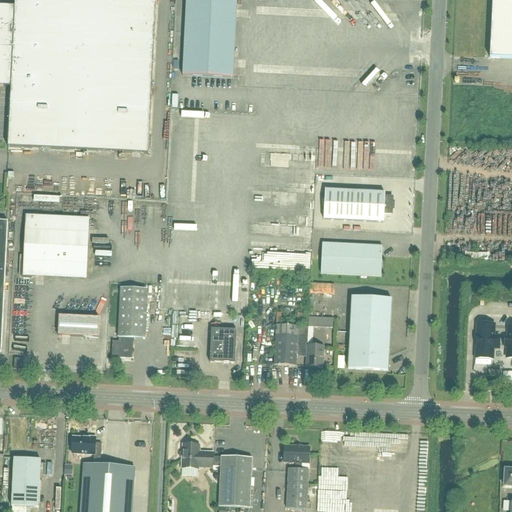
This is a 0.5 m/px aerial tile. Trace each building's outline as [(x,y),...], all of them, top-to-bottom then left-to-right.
[(0,87),(11,88),(8,148),(148,155),(155,0),(15,0),(15,8),(0,6),(0,87)] [(233,79),(236,0),(186,0),(182,77),(233,79)] [(511,0),(492,0),(489,59),(511,59),(511,0)] [(181,122),(198,123),(198,115),(182,114),(181,122)] [(280,163),(279,138),(271,138),(272,163),(280,163)] [(284,180),(312,180),(312,171),(284,171),(284,180)] [(175,192),(175,201),(202,200),(202,191),(175,192)] [(325,191),(323,221),(383,224),(384,215),(391,215),(392,198),(384,198),(385,194),(325,191)] [(185,250),(196,251),(197,224),(201,224),(201,211),(185,211),(165,210),(165,216),(157,216),(157,222),(176,223),(176,237),(174,237),(173,250),(185,250)] [(131,227),(141,227),(141,221),(147,221),(147,216),(131,216),(131,227)] [(24,257),(20,257),(19,277),(22,280),(31,280),(34,278),(86,280),(89,220),(26,217),(24,257)] [(154,263),(154,229),(129,228),(128,262),(154,263)] [(268,239),(259,239),(259,265),(268,265),(268,239)] [(322,244),(321,275),(381,277),(382,247),(322,244)] [(163,286),(163,307),(184,307),(184,279),(171,279),(171,286),(163,286)] [(312,282),(312,292),(334,293),(334,282),(312,282)] [(133,340),(145,341),(148,290),(121,289),(118,339),(119,339),(119,343),(113,343),(112,359),(132,360),(133,340)] [(351,298),(348,370),(388,372),(391,300),(351,298)] [(60,317),(59,337),(98,339),(99,319),(60,317)] [(308,328),(298,328),(276,327),(274,366),(296,367),(297,350),(307,350),(306,368),(323,369),(324,348),(307,347),(308,338),(308,328)] [(477,365),(494,366),(496,328),(479,327),(477,365)] [(210,363),(235,365),(237,331),(211,330),(210,363)] [(299,383),(300,375),(292,374),(292,382),(299,383)] [(131,511),(135,469),(99,466),(100,446),(95,446),(96,439),(86,438),(86,439),(73,439),(72,455),(94,456),(93,466),(84,465),(80,511),(131,511)] [(183,446),(181,470),(199,470),(199,469),(213,470),(213,468),(221,468),(219,508),(250,510),(252,459),(221,458),(221,459),(213,458),(213,454),(200,453),(200,447),(183,446)] [(308,471),(302,471),(302,465),(309,465),(310,448),(285,447),(284,464),(295,464),(295,470),(288,470),(286,510),(306,511),(308,471)] [(364,474),(367,474),(368,458),(360,458),(359,479),(364,479),(364,474)] [(14,460),(11,508),(13,508),(12,511),(28,511),(29,509),(38,509),(41,462),(27,461),(27,460),(14,460)] [(54,473),(54,460),(46,461),(47,473),(54,473)] [(75,473),(83,473),(84,466),(76,465),(75,473)] [(320,495),(321,511),(333,511),(334,504),(336,504),(336,494),(320,495)] [(345,498),(345,509),(357,509),(357,498),(345,498)]
